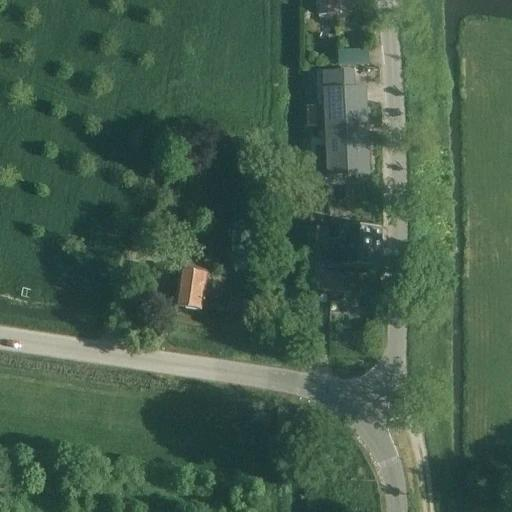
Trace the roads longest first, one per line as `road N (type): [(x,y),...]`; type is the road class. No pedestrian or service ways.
road 1 (unclassified): [(358,410),(389,365),(395,333),(384,0)]
road 2 (unclassified): [(0,339),(280,381),(333,394),(358,410)]
